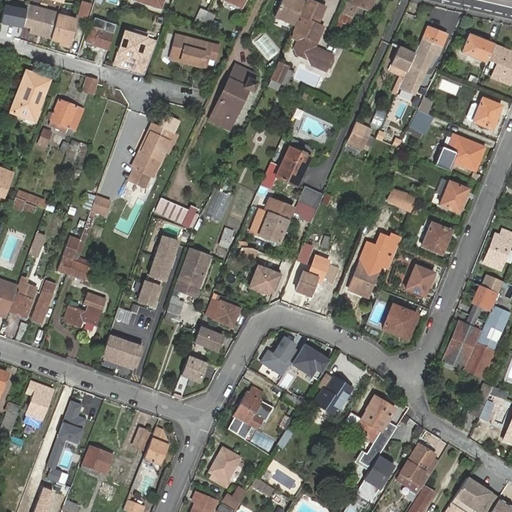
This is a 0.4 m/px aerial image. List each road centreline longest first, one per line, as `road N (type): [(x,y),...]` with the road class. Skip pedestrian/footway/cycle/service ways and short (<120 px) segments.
road 1 (residential): [(204,419),(261,325),(286,316),(366,350),(410,382)]
road 2 (residential): [(410,382),(511,138)]
road 3 (residential): [(0,347),(204,419)]
road 4 (residential): [(195,98),(0,41)]
road 5 (residential): [(511,472),(430,419),(410,382)]
